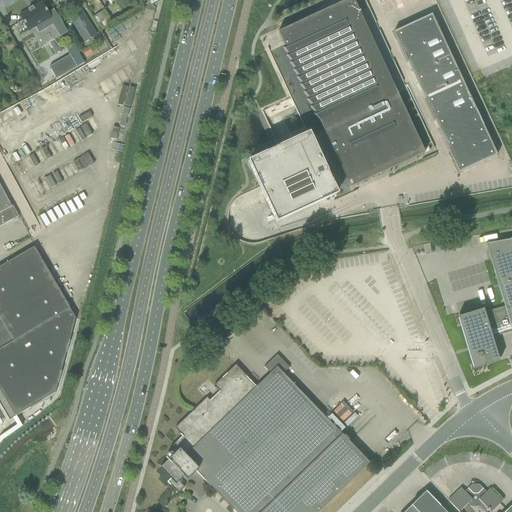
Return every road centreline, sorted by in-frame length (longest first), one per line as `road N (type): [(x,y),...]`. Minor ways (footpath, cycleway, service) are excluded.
road 1 (secondary): [(194,0),(129,275),(60,511)]
road 2 (secondary): [(107,511),(230,0)]
road 3 (unclassified): [(476,407),(459,394),(391,232),(383,191)]
road 4 (tertiary): [(363,511),(476,407)]
